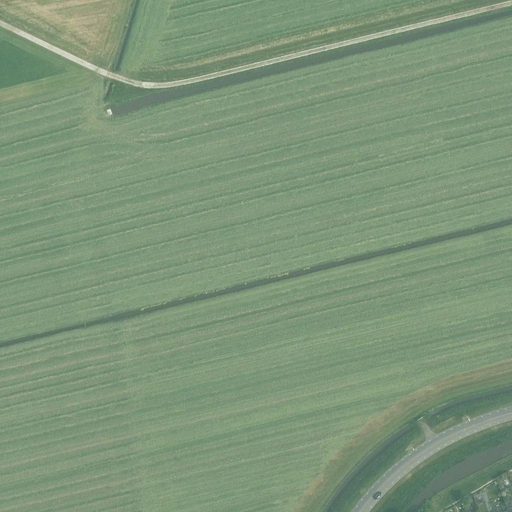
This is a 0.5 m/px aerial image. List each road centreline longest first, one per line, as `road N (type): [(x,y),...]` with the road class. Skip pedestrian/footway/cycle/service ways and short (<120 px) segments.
road 1 (track): [(0,24),(103,73),(157,86),(511,3)]
road 2 (secondary): [(359,511),(395,471),(447,437),(511,413)]
